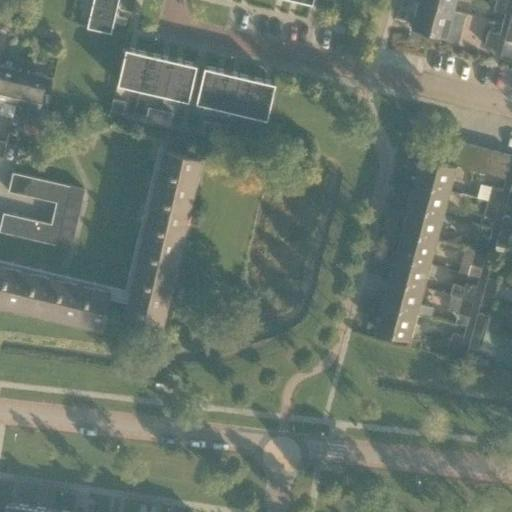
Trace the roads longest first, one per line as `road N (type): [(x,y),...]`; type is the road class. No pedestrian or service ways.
road 1 (residential): [(175,0),(170,23),(511,109)]
road 2 (tertiary): [(0,410),(281,443)]
road 3 (tertiary): [(281,443),(511,471)]
